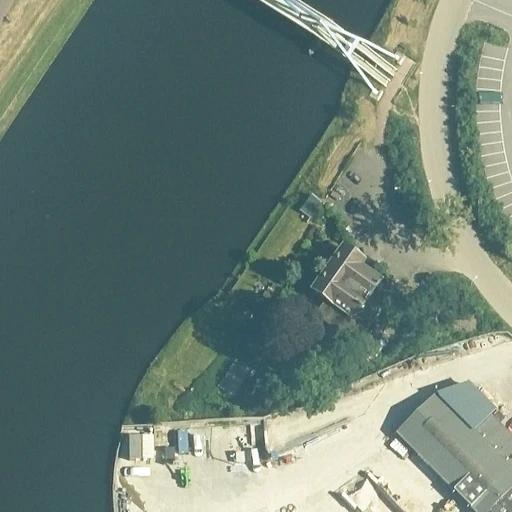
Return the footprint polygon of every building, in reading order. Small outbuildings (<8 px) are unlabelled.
[(311,219),(322,204),(315,199),(311,196),(300,211),(301,212),(311,219)] [(355,349),(396,289),(380,278),(377,283),(367,276),(371,272),(341,251),(311,295),(312,296),(307,303),(320,312),(314,320),(355,349)] [(250,292),(243,304),(255,312),(263,300),(250,292)] [(217,388),(232,398),(245,381),(230,370),(217,388)] [(511,511),(511,438),(490,416),(473,433),(435,396),(396,435),(472,511),(511,511)] [(243,454),(239,455),(234,455),(235,463),(244,463),(243,454)]
